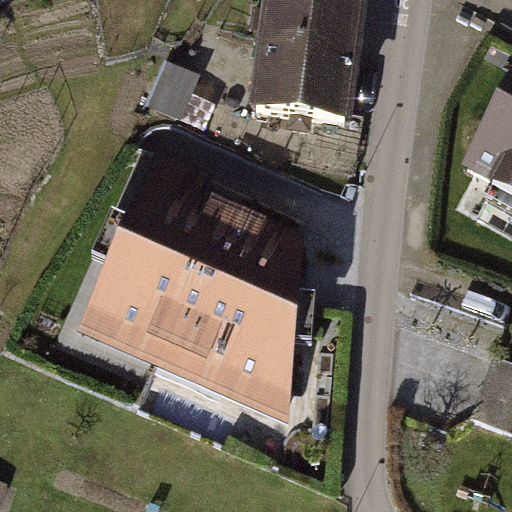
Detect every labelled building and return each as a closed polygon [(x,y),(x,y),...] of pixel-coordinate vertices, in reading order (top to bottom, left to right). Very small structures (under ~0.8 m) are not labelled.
[(361,4),(332,0),(261,0),(246,113),(345,126),(361,4)] [(197,79),(166,65),(148,108),(201,131),(211,109),(188,99),(197,79)] [(511,71),(461,167),(511,194),(511,71)] [(216,188),(155,159),(77,332),(286,426),(304,245),(210,201),(216,188)] [(511,366),(497,361),(476,424),(511,435),(511,366)] [(0,484),(0,509),(8,488),(0,484)]
